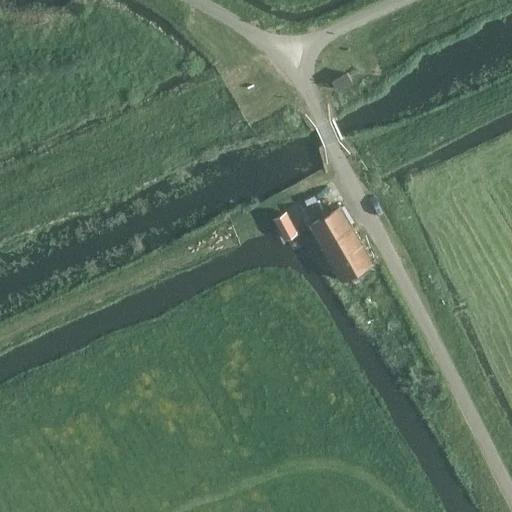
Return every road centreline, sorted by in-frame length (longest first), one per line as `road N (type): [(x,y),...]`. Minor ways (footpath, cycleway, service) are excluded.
road 1 (unclassified): [(511,490),(287,56)]
road 2 (track): [(511,89),(343,171)]
